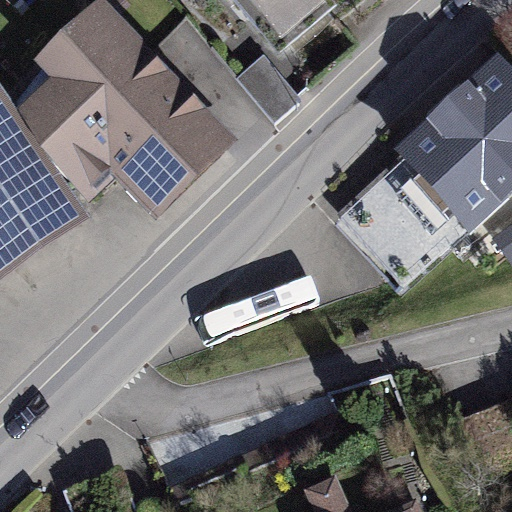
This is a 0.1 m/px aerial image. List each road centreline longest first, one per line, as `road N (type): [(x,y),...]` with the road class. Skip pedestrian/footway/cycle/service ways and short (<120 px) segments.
road 1 (tertiary): [(103,370),(494,0)]
road 2 (residential): [(103,370),(156,405),(204,405),(511,329)]
road 3 (tertiary): [(0,467),(103,370)]
